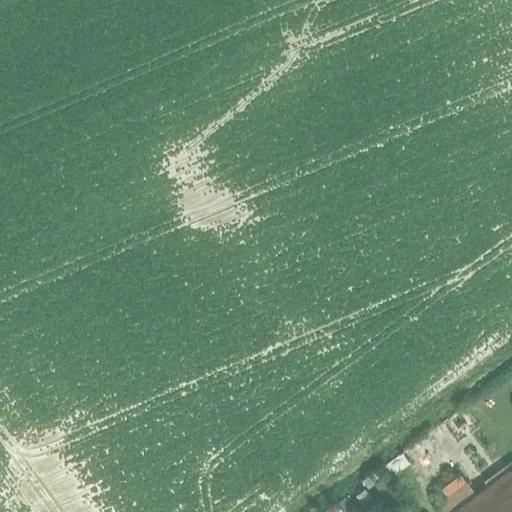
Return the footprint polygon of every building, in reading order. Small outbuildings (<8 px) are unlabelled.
[(467,481),(435,505),(440,511),(511,511),(511,466),(475,493),(467,481)] [(379,470),(363,480),(367,488),(374,484),(384,478),(379,470)] [(384,478),(374,484),(385,503),(395,497),(384,478)] [(364,489),(355,495),(368,511),(377,505),(364,489)] [(336,502),(323,511),(339,511),(342,510),(336,502)]
